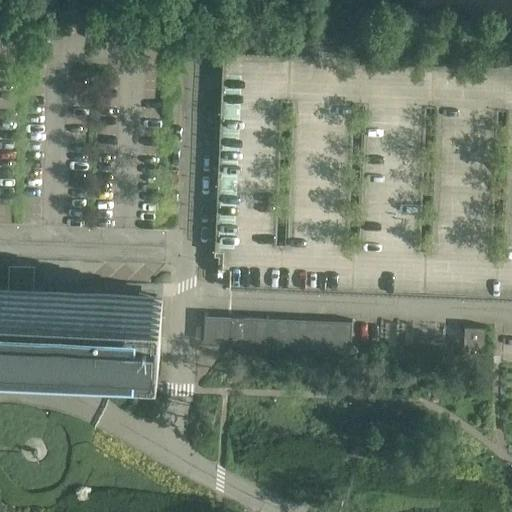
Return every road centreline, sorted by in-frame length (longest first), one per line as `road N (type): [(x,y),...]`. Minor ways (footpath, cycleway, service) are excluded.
road 1 (unknown): [(55,245),(61,72),(73,50),(94,45),(114,52),(124,82),(123,252)]
road 2 (unknown): [(190,258),(196,85),(207,52),(237,36),(287,36),(317,52),(325,84)]
road 3 (unknown): [(316,255),(252,247),(252,109),(257,89),(272,83),(325,84)]
road 4 (unknown): [(399,87),(391,261)]
road 5 (unknown): [(325,84),(316,255)]
road 6 (unknown): [(469,93),(466,264)]
